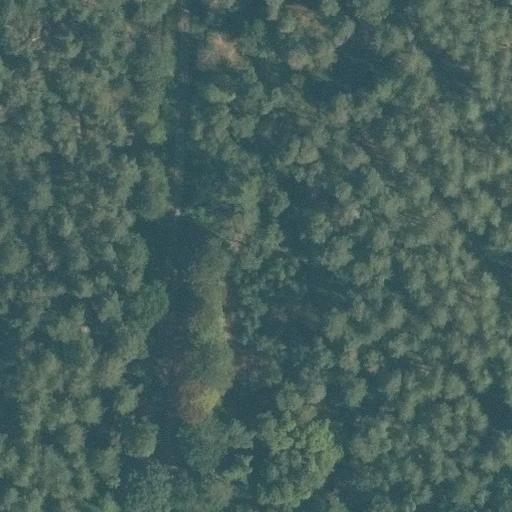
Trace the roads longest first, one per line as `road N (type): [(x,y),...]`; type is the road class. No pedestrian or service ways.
road 1 (track): [(168,511),(185,0)]
road 2 (track): [(0,301),(170,346)]
